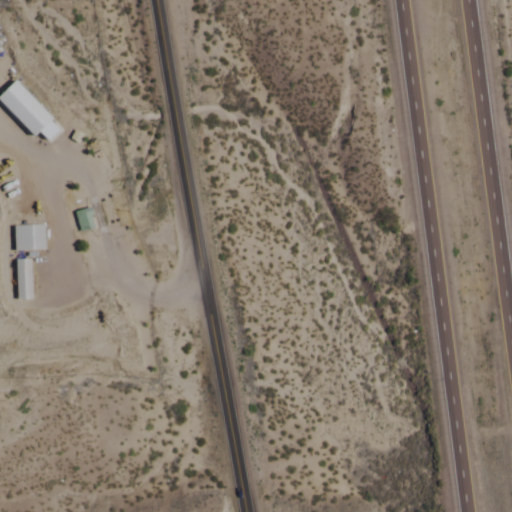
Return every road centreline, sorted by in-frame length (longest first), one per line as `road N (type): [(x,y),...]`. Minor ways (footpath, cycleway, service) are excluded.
road 1 (secondary): [(248,511),(160,0)]
road 2 (motorway): [(397,0),(462,511)]
road 3 (motorway): [(511,338),(466,0)]
